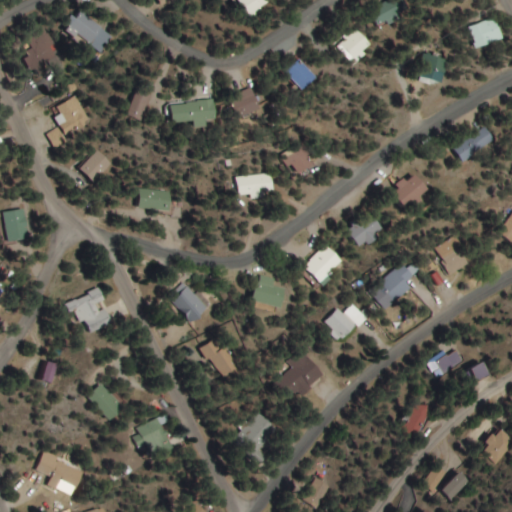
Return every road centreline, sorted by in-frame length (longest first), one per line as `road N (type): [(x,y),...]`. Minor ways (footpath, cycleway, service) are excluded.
road 1 (residential): [(0,363),(20,344),(62,224),(235,263),(294,230),(423,129),(511,79)]
road 2 (tertiary): [(239,511),(106,255),(62,224),(0,87)]
road 3 (tertiary): [(259,511),(334,412),(401,349),(511,277)]
road 4 (residential): [(127,0),(176,47),(233,65),(345,0)]
road 5 (residential): [(381,511),(439,435),(511,383)]
